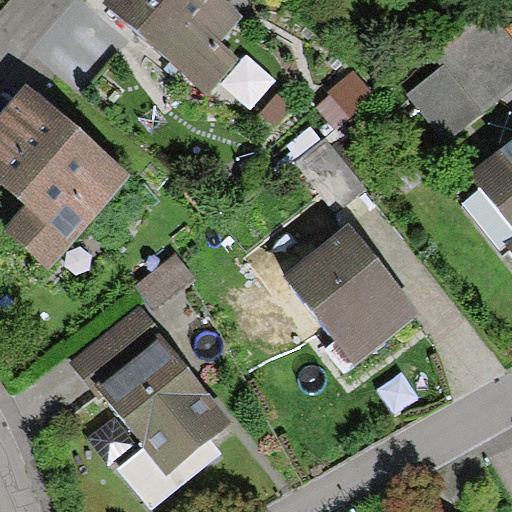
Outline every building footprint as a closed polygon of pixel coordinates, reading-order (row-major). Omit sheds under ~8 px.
[(288,39),(240,0),(140,0),(122,23),(229,111),(288,39)] [(511,31),(501,20),(415,102),(460,149),(511,100),(511,31)] [(161,185),(55,107),(1,179),(57,219),(31,255),(81,292),(161,185)] [(511,151),(460,192),(511,260),(511,151)] [(434,346),(364,242),(286,294),(356,398),(434,346)] [(256,442),(155,300),(65,363),(166,505),(256,442)]
